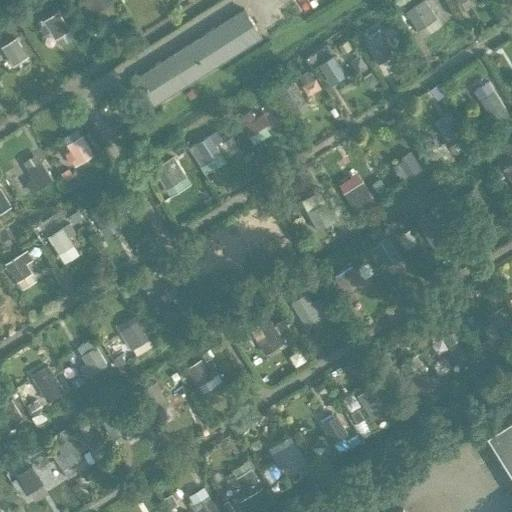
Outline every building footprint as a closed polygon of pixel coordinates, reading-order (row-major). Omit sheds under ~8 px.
[(112,1),(111,0),(79,0),(87,13),(94,8),(97,11),(112,1)] [(438,15),(428,0),(419,0),(407,8),(418,27),(438,15)] [(155,103),(262,35),(245,7),(137,73),(155,103)] [(69,29),(58,10),(43,19),(45,23),(39,27),(43,33),(49,30),(54,39),(69,29)] [(398,61),(376,28),(362,38),(383,70),(398,61)] [(28,54),(16,36),(1,45),(13,63),(28,54)] [(347,74),(335,54),(318,64),(330,84),(347,74)] [(311,106),(293,79),(277,89),(294,117),(311,106)] [(439,83),(432,88),(436,93),(440,94),(444,91),(439,83)] [(496,88),(480,97),(495,120),(510,111),(496,88)] [(257,115),(251,107),(236,117),(253,143),(269,132),(264,125),(269,122),(262,111),(257,115)] [(456,120),(442,129),(455,150),(469,141),(456,120)] [(93,152),(82,133),(66,143),(74,156),(69,159),(73,165),(93,152)] [(226,159),(220,150),(209,133),(195,141),(212,168),(226,159)] [(422,164),(412,148),(402,154),(404,157),(393,164),(402,177),(422,164)] [(183,177),(170,157),(153,167),(165,188),(183,177)] [(53,178),(42,160),(26,170),(32,179),(26,183),(31,192),(53,178)] [(511,161),(503,167),(511,182),(511,161)] [(381,178),(373,183),(379,193),(387,188),(381,178)] [(362,181),(345,191),(356,208),(373,197),(362,181)] [(488,203),(476,186),(460,195),(471,213),(488,203)] [(0,210),(10,204),(0,189),(0,210)] [(337,219),(327,199),(307,210),(317,229),(337,219)] [(115,217),(104,200),(90,209),(101,226),(115,217)] [(444,230),(431,209),(417,218),(430,239),(444,230)] [(73,244),(68,236),(75,232),(69,222),(62,226),(48,235),(44,238),(49,245),(53,242),(59,252),(73,244)] [(401,255),(390,237),(376,245),(387,264),(401,255)] [(28,248),(20,253),(5,262),(16,279),(31,270),(26,262),(34,258),(28,248)] [(361,284),(349,266),(335,275),(346,293),(361,284)] [(311,300),(306,292),(292,301),(307,326),(329,312),(319,294),(311,300)] [(190,311),(179,293),(165,301),(177,319),(190,311)] [(511,319),(503,304),(488,313),(502,336),(511,330),(511,319)] [(272,321),(269,315),(249,327),(261,346),(277,336),(268,323),(272,321)] [(150,336),(139,317),(119,330),(131,348),(150,336)] [(475,354),(463,335),(448,345),(460,363),(475,354)] [(107,363),(96,345),(82,354),(87,362),(79,367),(85,377),(107,363)] [(198,385),(212,376),(201,357),(186,366),(198,385)] [(433,379),(421,361),(408,369),(419,387),(433,379)] [(64,390),(53,372),(39,381),(50,399),(64,390)] [(155,414),(171,404),(156,380),(140,391),(155,414)] [(390,405),(379,387),(365,396),(376,414),(390,405)] [(22,417),(11,399),(0,406),(0,412),(8,425),(22,417)] [(134,425),(129,416),(121,420),(115,411),(101,420),(112,438),(134,425)] [(348,431),(338,413),(323,422),(334,440),(348,431)] [(511,415),(488,431),(511,468),(511,415)] [(85,456),(71,434),(57,443),(70,465),(85,456)] [(306,457),(295,440),(281,449),(291,466),(306,457)] [(44,482),(32,463),(17,473),(28,492),(44,482)] [(263,485),(252,468),(251,469),(250,468),(236,476),(242,485),(235,489),(242,499),(263,485)] [(205,495),(189,506),(192,511),(215,511),(216,511),(205,495)] [(0,511),(8,511),(0,498),(0,511)]
